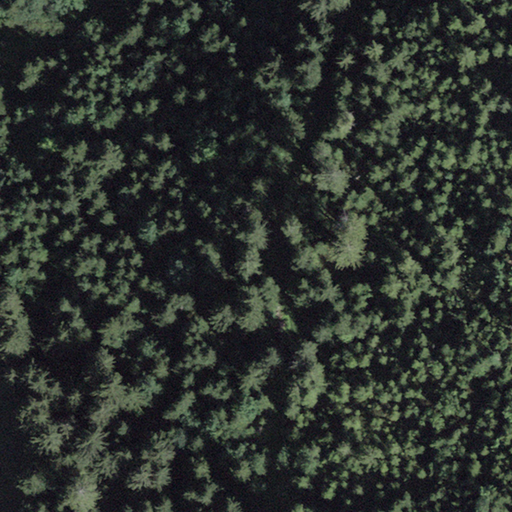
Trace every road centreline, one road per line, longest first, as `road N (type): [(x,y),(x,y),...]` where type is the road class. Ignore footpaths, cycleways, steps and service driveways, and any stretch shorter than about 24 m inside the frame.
road 1 (track): [(275,511),(300,332),(276,211),(315,147),(337,91),(341,48),(363,0)]
road 2 (track): [(116,0),(70,43),(0,75)]
